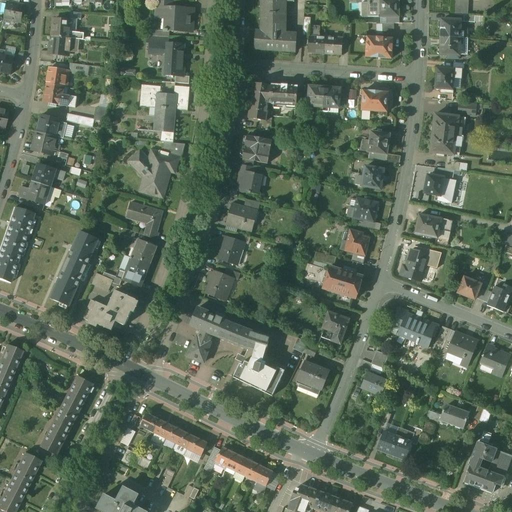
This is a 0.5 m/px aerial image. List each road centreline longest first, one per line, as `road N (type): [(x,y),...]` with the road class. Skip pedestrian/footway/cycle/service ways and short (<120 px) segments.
road 1 (residential): [(215,0),(189,202),(124,366)]
road 2 (residential): [(148,377),(199,244),(235,65)]
road 3 (residential): [(417,77),(382,282)]
road 4 (residential): [(382,282),(313,454)]
road 5 (residential): [(235,65),(417,77)]
road 6 (tertiary): [(148,377),(301,449)]
road 7 (residential): [(124,366),(48,511)]
road 8 (tertiary): [(313,454),(463,511)]
road 9 (residential): [(77,511),(148,377)]
road 10 (residential): [(511,333),(382,282)]
road 11 (tertiary): [(0,311),(124,366)]
